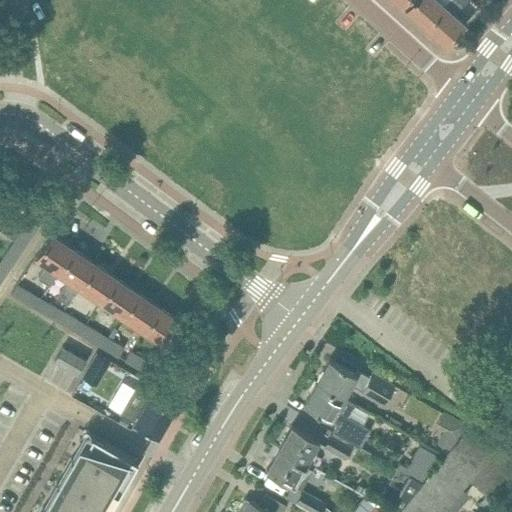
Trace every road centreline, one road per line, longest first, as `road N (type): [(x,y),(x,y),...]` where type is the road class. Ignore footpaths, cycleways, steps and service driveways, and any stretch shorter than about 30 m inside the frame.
road 1 (tertiary): [(300,319),(60,139),(0,115)]
road 2 (tertiary): [(173,511),(233,409),(300,319)]
road 3 (residential): [(450,84),(356,0)]
